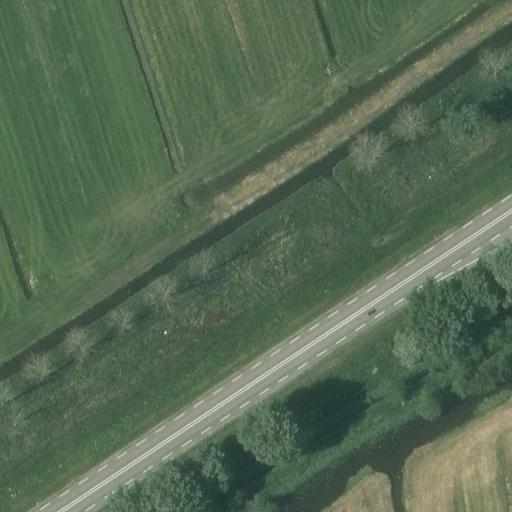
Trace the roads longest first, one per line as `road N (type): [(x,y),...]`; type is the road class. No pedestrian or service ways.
road 1 (primary): [(61,511),(511,211)]
road 2 (track): [(241,511),(511,344)]
